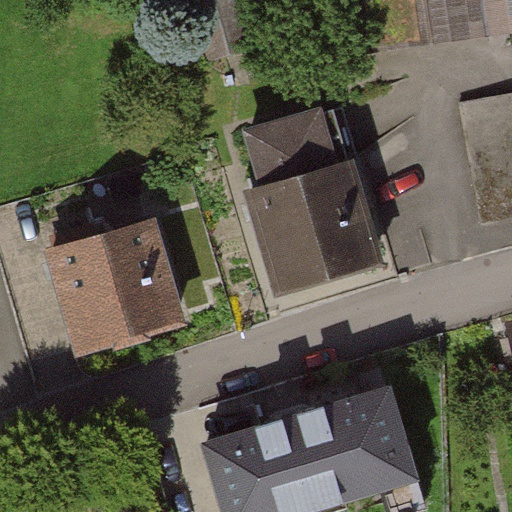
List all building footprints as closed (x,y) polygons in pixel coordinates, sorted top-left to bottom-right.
[(187,0),(202,61),(246,50),(233,0),(187,0)] [(511,0),(356,0),(364,51),(511,30),(511,0)] [(511,100),(458,111),(479,214),(511,207),(511,100)] [(254,188),(329,163),(312,112),(237,137),(254,188)] [(242,192),(278,297),(364,267),(329,163),(254,188),(242,192)] [(43,250),(75,361),(171,333),(138,222),(43,250)] [(511,324),(500,328),(511,369),(511,324)] [(184,446),(205,511),(276,511),(366,484),(374,511),(393,511),(425,502),(386,382),(184,446)]
